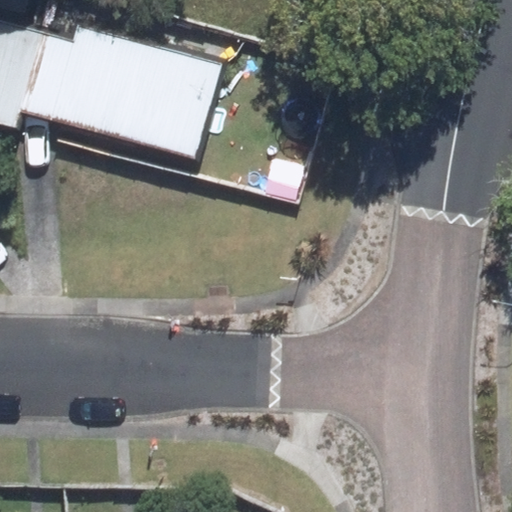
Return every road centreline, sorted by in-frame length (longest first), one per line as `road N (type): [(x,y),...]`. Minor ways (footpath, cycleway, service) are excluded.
road 1 (residential): [(0,368),(431,375)]
road 2 (tertiary): [(431,375),(446,219),(497,0)]
road 3 (tertiary): [(437,511),(431,375)]
